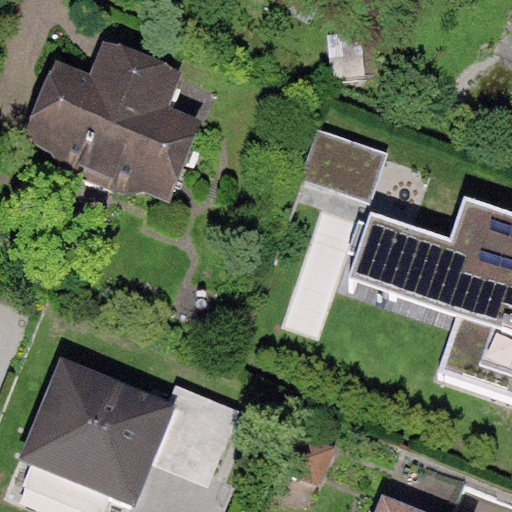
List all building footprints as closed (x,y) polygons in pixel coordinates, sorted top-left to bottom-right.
[(67,46),(21,155),(178,221),(224,112),(67,46)] [(387,160),(319,136),(302,185),(370,209),(387,160)] [(441,380),(511,403),(511,213),(470,199),(456,242),(375,216),(354,279),(463,315),(441,380)] [(181,407),(66,361),(25,462),(140,509),(181,407)] [(384,511),(418,511),(390,500),(384,511)]
